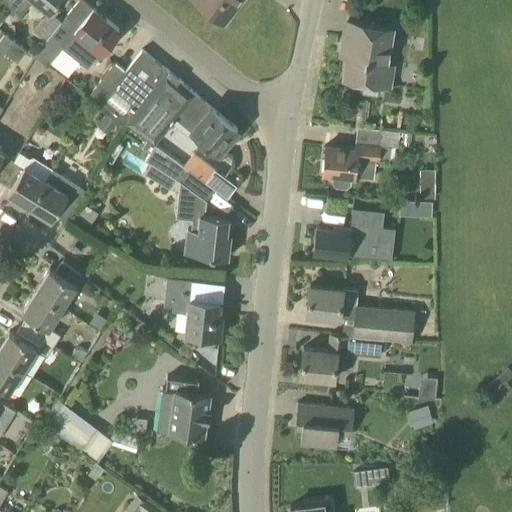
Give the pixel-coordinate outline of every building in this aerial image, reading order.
[(51,9),(58,0),(5,0),(21,13),(31,0),(37,0),(50,10),(33,31),(46,41),(63,18),(51,9)] [(93,7),(84,0),(79,0),(64,19),(63,18),(46,41),(37,53),(50,63),(52,61),(68,74),(80,59),(88,66),(100,51),(101,51),(120,28),(93,7)] [(197,0),(224,21),(241,0),(197,0)] [(344,77),(362,80),(360,90),(362,93),(377,95),(380,93),(382,83),(383,83),(387,62),(393,27),(347,19),(343,44),(349,45),(344,77)] [(4,32),(0,37),(0,47),(15,59),(24,47),(4,32)] [(100,102),(124,121),(154,143),(176,114),(219,150),(238,127),(196,93),(197,93),(166,67),(166,68),(142,48),(125,70),(102,99),(100,102)] [(92,91),(102,99),(125,70),(115,62),(92,91)] [(47,72),(32,77),(37,89),(51,84),(47,72)] [(106,112),(97,124),(107,133),(117,121),(106,112)] [(381,144),(382,129),(358,126),(356,147),(325,144),(322,172),(334,173),(333,181),(336,186),(346,187),(351,183),(352,175),(356,176),(358,156),(388,159),(388,158),(389,144),(381,144)] [(154,143),(146,158),(151,162),(176,177),(180,180),(191,188),(189,217),(193,217),(192,228),(188,227),(185,252),(196,253),(211,254),(210,255),(228,256),(231,232),(227,232),(229,217),(205,214),(206,199),(201,196),(209,185),(205,182),(188,169),(154,143)] [(0,178),(1,179),(13,160),(3,153),(4,152),(0,149),(0,178)] [(29,157),(19,151),(13,160),(1,179),(11,186),(8,191),(29,205),(52,168),(33,156),(29,157)] [(188,169),(205,182),(206,180),(215,168),(198,156),(188,169)] [(65,220),(77,200),(85,187),(52,168),(29,205),(51,219),(55,213),(65,220)] [(227,196),(236,184),(215,168),(206,180),(227,196)] [(435,180),(420,180),(420,195),(435,196),(435,180)] [(398,212),(431,213),(432,197),(399,196),(398,212)] [(314,250),(348,253),(351,227),(381,230),(384,209),(353,206),(351,226),(335,224),(335,227),(317,225),(314,250)] [(83,272),(62,259),(55,270),(50,267),(36,289),(63,307),(79,282),(77,281),(83,272)] [(220,335),(222,313),(219,312),(220,300),(192,297),(194,279),(168,276),(165,304),(173,305),(173,309),(189,311),(187,331),(220,335)] [(413,340),(416,310),(357,304),(341,302),(343,287),(310,283),(307,313),(340,317),(340,315),(364,319),(362,334),(383,337),(394,338),(413,340)] [(54,344),(60,333),(50,327),(63,307),(36,289),(22,310),(28,314),(22,323),(54,344)] [(96,309),(90,320),(99,326),(106,315),(96,309)] [(54,344),(22,323),(15,334),(10,330),(0,345),(0,354),(24,369),(38,348),(47,354),(54,344)] [(337,350),(381,355),(383,337),(362,334),(362,336),(343,334),(331,333),(329,349),(304,346),(301,374),(334,378),(337,350)] [(10,392),(24,369),(0,354),(0,399),(2,400),(8,391),(10,392)] [(197,391),(199,379),(167,375),(166,387),(163,387),(157,427),(205,434),(207,416),(209,417),(210,408),(209,407),(211,393),(197,391)] [(2,400),(0,399),(0,432),(15,409),(2,400)] [(351,434),(354,407),(298,401),(296,418),(299,419),(298,428),(302,429),(301,442),(336,446),(338,432),(351,434)] [(82,447),(97,428),(61,402),(49,418),(45,423),(80,449),(82,447)] [(427,403),(409,409),(415,426),(433,420),(427,403)] [(114,428),(111,438),(136,446),(139,436),(114,428)] [(387,465),(372,467),(374,480),(389,478),(387,465)] [(164,511),(137,493),(122,511),(137,511),(141,508),(146,511),(164,511)] [(335,511),(334,495),(324,496),(325,500),(291,505),(291,511),(335,511)]
